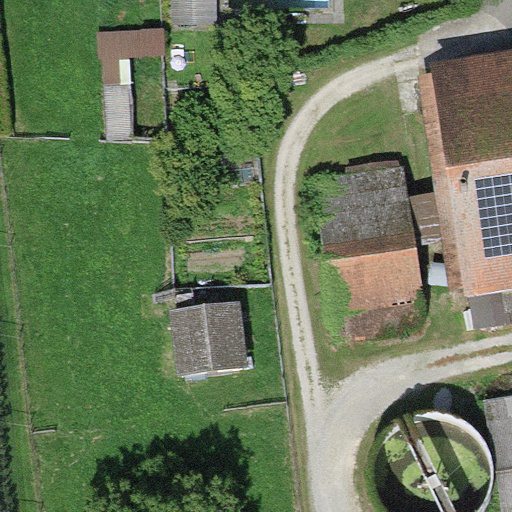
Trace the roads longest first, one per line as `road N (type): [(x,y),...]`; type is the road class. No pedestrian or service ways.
road 1 (track): [(499,17),(336,87),(302,125),(288,165),(329,511)]
road 2 (track): [(321,447),(423,369),(511,356)]
